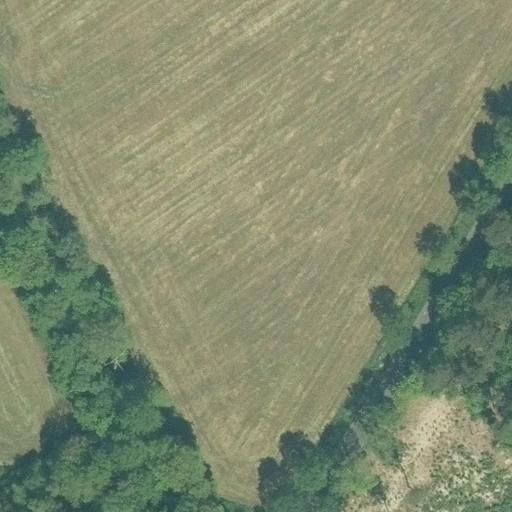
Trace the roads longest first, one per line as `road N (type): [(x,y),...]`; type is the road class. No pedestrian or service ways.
road 1 (track): [(176,511),(0,156)]
road 2 (tertiary): [(313,511),(511,180)]
